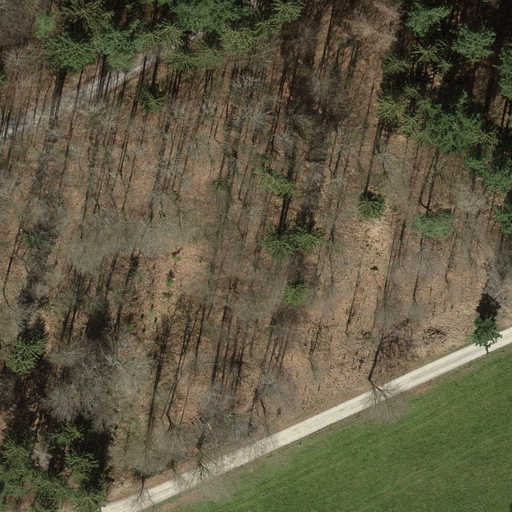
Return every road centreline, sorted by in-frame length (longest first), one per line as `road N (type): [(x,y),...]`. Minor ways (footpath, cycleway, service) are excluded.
road 1 (track): [(117,511),(511,334)]
road 2 (track): [(256,0),(0,129)]
